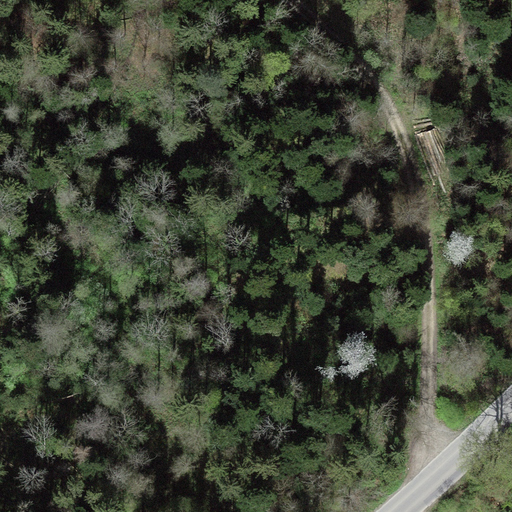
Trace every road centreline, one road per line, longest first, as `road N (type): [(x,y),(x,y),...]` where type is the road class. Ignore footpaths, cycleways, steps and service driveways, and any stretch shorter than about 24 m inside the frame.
road 1 (track): [(287,0),(363,67),(402,128),(426,238),(430,483)]
road 2 (tertiary): [(398,511),(511,402)]
